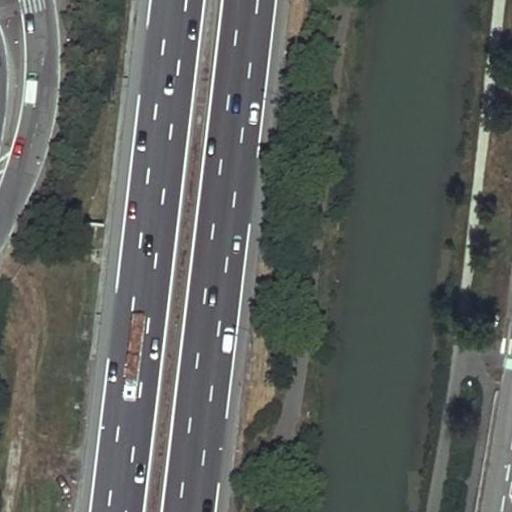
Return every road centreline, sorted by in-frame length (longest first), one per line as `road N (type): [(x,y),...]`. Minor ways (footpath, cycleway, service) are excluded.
road 1 (motorway): [(187,511),(249,0)]
road 2 (motorway): [(176,0),(115,511)]
road 3 (tertiary): [(0,168),(19,58),(3,0)]
